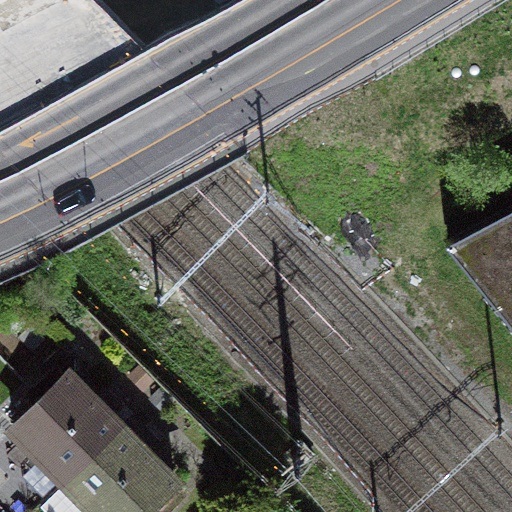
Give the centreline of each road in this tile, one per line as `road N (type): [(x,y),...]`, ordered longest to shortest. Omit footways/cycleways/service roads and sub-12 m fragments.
road 1 (secondary): [(0,211),(374,0)]
road 2 (secondary): [(165,0),(0,88)]
